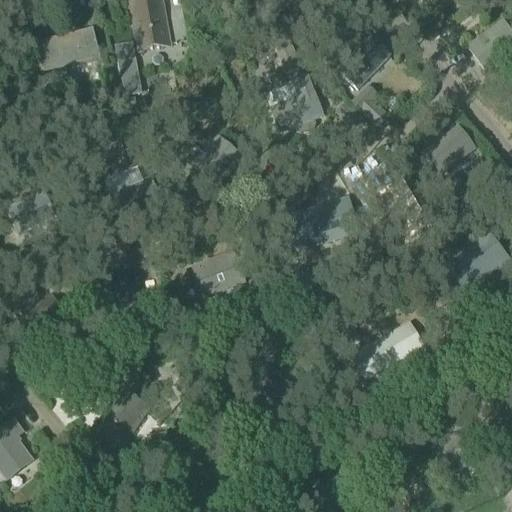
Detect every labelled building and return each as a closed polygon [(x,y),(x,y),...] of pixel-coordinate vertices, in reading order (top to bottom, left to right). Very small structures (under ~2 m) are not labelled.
[(162,0),(145,0),(128,3),(138,55),(171,49),(162,0)] [(489,74),(511,56),(511,38),(503,26),(471,50),(489,74)] [(40,75),(99,60),(92,33),(34,48),(40,75)] [(370,42),(339,74),(357,92),(389,60),(370,42)] [(124,101),(144,96),(130,44),(111,49),(124,101)] [(296,135),(300,137),(313,132),(315,127),(314,122),(324,118),(307,77),(292,83),(294,86),(265,98),(280,136),(294,130),(296,135)] [(376,99),(367,90),(352,105),(361,114),(376,99)] [(426,157),(441,177),(465,159),(459,151),(467,145),(458,133),(426,157)] [(243,162),(218,139),(190,169),(200,178),(207,171),(222,185),(243,162)] [(416,197),(397,171),(381,184),(400,209),(416,197)] [(165,212),(151,178),(107,197),(122,230),(165,212)] [(56,210),(40,187),(32,192),(31,190),(7,207),(13,216),(21,210),(33,227),(56,210)] [(338,206),(347,235),(355,233),(347,204),(338,206)] [(327,210),(289,221),(298,250),(336,239),(327,210)] [(488,239),(453,266),(462,278),(466,275),(472,283),(480,277),(483,281),(499,269),(496,265),(503,259),(488,239)] [(233,257),(196,271),(207,300),(244,287),(233,257)] [(384,260),(370,269),(380,286),(394,277),(384,260)] [(61,326),(49,299),(22,312),(35,339),(61,326)] [(291,329),(295,312),(280,308),(275,324),(291,329)] [(409,330),(370,352),(383,373),(421,351),(409,330)] [(264,385),(252,409),(266,416),(263,421),(275,427),(278,420),(285,423),(293,420),(299,407),(297,399),(292,396),(296,388),(278,380),(273,389),(264,385)] [(223,422),(233,402),(203,386),(193,407),(223,422)] [(104,422),(128,439),(152,405),(128,388),(104,422)] [(76,409),(83,399),(70,390),(63,399),(76,409)] [(0,435),(0,476),(4,481),(29,462),(13,441),(21,435),(14,425),(0,435)] [(441,478),(479,466),(469,435),(431,447),(441,478)] [(312,497),(319,511),(324,508),(325,511),(337,511),(338,511),(335,508),(352,498),(354,503),(363,498),(351,476),(312,497)] [(188,494),(189,508),(194,508),(193,504),(198,504),(199,511),(228,511),(227,491),(188,494)]
